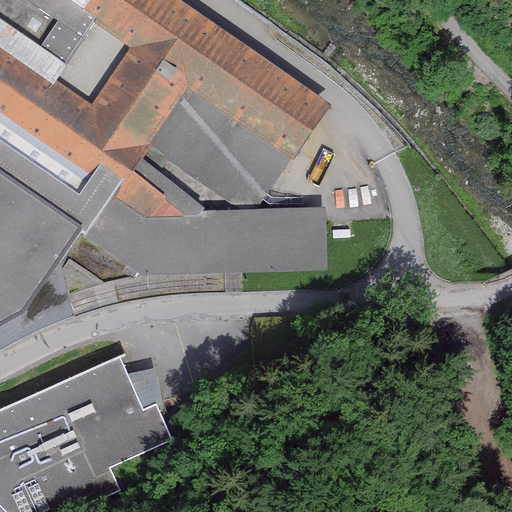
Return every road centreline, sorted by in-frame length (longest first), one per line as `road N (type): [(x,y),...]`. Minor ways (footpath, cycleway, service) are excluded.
road 1 (unclassified): [(511,288),(484,296),(152,310),(59,336),(0,368)]
road 2 (unclassified): [(425,0),(511,92)]
